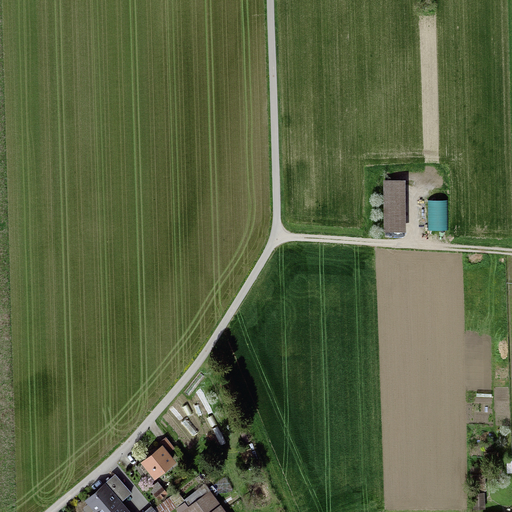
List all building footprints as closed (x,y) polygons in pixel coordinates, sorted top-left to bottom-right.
[(403,230),(402,180),(385,180),(385,231),(403,230)] [(166,436),(160,441),(169,452),(174,447),(166,436)] [(162,448),(145,461),(155,474),(172,461),(162,448)] [(88,500),(98,511),(108,511),(121,501),(117,497),(116,498),(105,485),(88,500)] [(161,487),(154,493),(159,498),(166,493),(161,487)] [(217,511),(205,495),(189,507),(192,511),(217,511)] [(159,505),(165,511),(175,504),(169,497),(159,505)] [(121,501),(108,511),(128,511),(124,507),(125,506),(121,501)]
